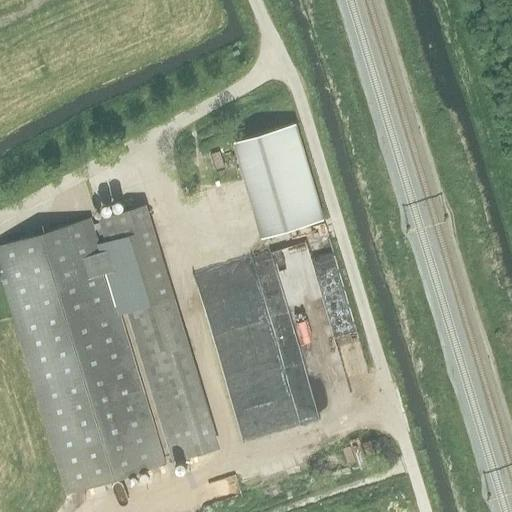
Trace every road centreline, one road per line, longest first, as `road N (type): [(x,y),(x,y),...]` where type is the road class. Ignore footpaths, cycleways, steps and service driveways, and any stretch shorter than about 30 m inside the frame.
road 1 (track): [(141,142),(239,462)]
road 2 (track): [(94,511),(392,408)]
road 3 (track): [(281,511),(410,468)]
